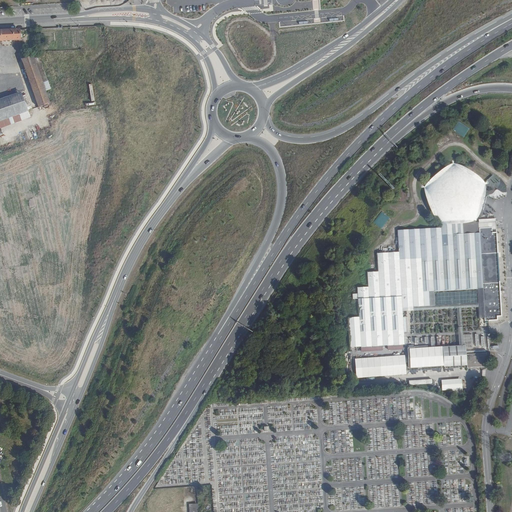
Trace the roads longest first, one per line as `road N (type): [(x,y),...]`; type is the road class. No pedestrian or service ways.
road 1 (trunk): [(511,22),(375,124),(285,230),(218,335)]
road 2 (trunk): [(201,396),(299,237),(380,144)]
road 3 (trunk): [(511,15),(336,132),(290,139),(263,118)]
road 4 (trunk): [(247,136),(277,156),(281,207),(218,335)]
road 5 (trunk): [(218,335),(157,433),(90,511)]
road 6 (secondary): [(264,109),(398,0)]
road 7 (secondary): [(395,0),(305,64),(251,88)]
road 8 (trunk): [(380,144),(511,45)]
road 9 (trunk): [(107,511),(201,396)]
road 10 (motorway): [(380,144),(460,95),(511,88)]
road 11 (trunk): [(128,511),(201,396)]
road 12 (secondary): [(116,294),(142,238),(185,179)]
